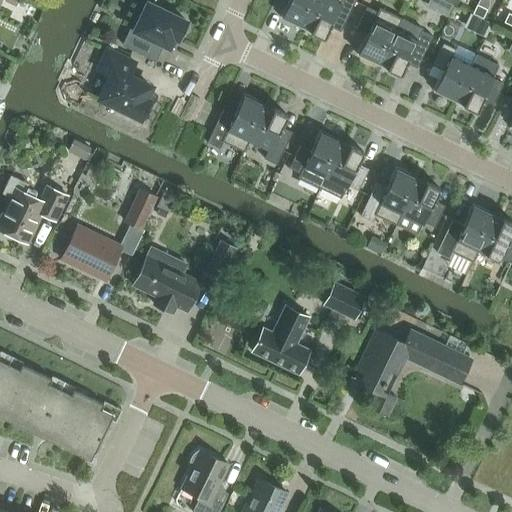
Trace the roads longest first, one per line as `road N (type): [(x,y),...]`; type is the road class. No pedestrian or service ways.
road 1 (residential): [(223,45),(511,183)]
road 2 (residential): [(159,373),(446,511)]
road 3 (residential): [(0,294),(159,373)]
road 4 (residential): [(118,511),(107,478),(159,373)]
